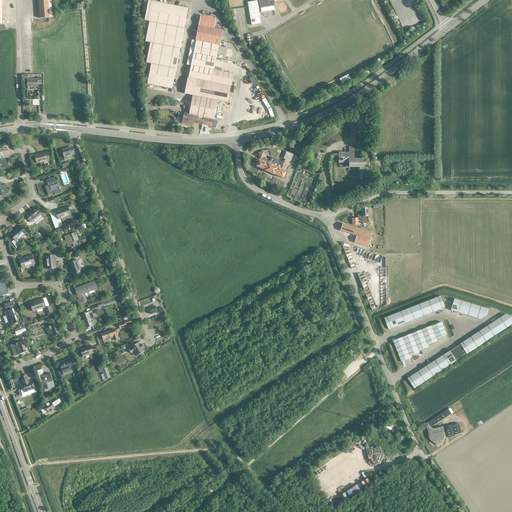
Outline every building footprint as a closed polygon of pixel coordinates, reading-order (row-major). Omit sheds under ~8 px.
[(53,17),(51,0),(38,0),(40,18),(53,17)] [(145,0),(142,11),(146,12),(146,11),(159,14),(161,3),(148,1),(145,0)] [(274,6),(273,0),(258,0),(260,8),(274,6)] [(261,24),(257,1),(247,3),(251,25),(261,24)] [(168,15),(164,14),(159,14),(146,11),(146,12),(144,21),(149,22),(184,29),(186,19),(181,18),(177,17),(172,16),(168,15)] [(200,16),(198,26),(212,29),(214,29),(216,19),(200,16)] [(184,29),(149,22),(145,42),(150,43),(180,49),(184,29)] [(197,33),(211,36),(212,29),(198,26),(197,33)] [(212,29),(211,36),(209,43),(219,45),(220,46),(223,31),(214,29),(212,29)] [(195,41),(196,41),(209,43),(211,36),(197,33),(195,41)] [(219,45),(209,43),(196,41),(194,53),(216,58),(219,45)] [(180,49),(150,43),(148,53),(178,59),(180,49)] [(146,64),(151,65),(176,69),(178,59),(148,53),(146,64)] [(214,70),(216,58),(194,53),(191,65),(214,70)] [(149,74),(161,77),(174,79),(176,69),(151,65),(149,74)] [(193,96),(196,79),(211,82),(214,70),(191,65),(188,78),(187,78),(184,94),(193,96)] [(214,70),(211,82),(231,86),(233,74),(214,70)] [(161,77),(149,74),(147,84),(159,87),(161,77)] [(38,83),(42,83),(42,76),(38,76),(38,79),(27,79),(28,87),(38,87),(38,83)] [(159,87),(172,89),(174,79),(161,77),(159,87)] [(217,120),(213,120),(217,101),(227,103),(231,86),(211,82),(196,79),(193,96),(205,98),(201,117),(203,118),(201,125),(215,127),(217,120)] [(201,117),(205,98),(193,96),(189,115),(201,117)] [(203,118),(201,117),(189,115),(184,113),(182,123),(192,126),(193,123),(201,125),(203,118)] [(70,156),(74,154),(73,148),(69,149),(68,148),(62,150),(65,160),(71,158),(70,156)] [(37,163),(49,160),(47,152),(35,155),(37,163)] [(256,158),(253,165),(256,166),(265,170),(265,171),(274,175),(274,174),(283,178),(286,179),(289,173),(286,171),(285,171),(289,161),(290,162),(293,155),(286,152),(283,159),(285,159),(284,161),(280,163),(279,160),(271,157),(270,161),(269,161),(268,160),(264,158),(263,157),(265,156),(263,152),(258,154),(260,158),(260,159),(259,159),(256,158)] [(363,172),(363,167),(363,160),(353,160),(353,153),(339,153),(339,162),(349,162),(349,167),(359,167),(359,172),(363,172)] [(48,195),(54,193),(55,195),(61,193),(55,177),(46,180),(48,185),(45,186),(48,195)] [(0,196),(10,193),(7,184),(1,186),(0,183),(0,182),(0,196)] [(60,219),(71,215),(70,213),(73,212),(72,209),(71,206),(68,208),(67,207),(55,211),(57,218),(52,220),(55,229),(63,226),(60,219)] [(30,223),(41,214),(35,207),(25,216),(30,223)] [(361,209),(362,215),(357,215),(358,218),(352,219),(352,225),(368,223),(367,208),(361,209)] [(340,231),(346,232),(357,236),(354,242),(368,246),(372,232),(343,223),(340,231)] [(21,226),(13,232),(10,235),(15,240),(11,242),(16,248),(21,245),(17,240),(26,233),(21,226)] [(84,236),(81,237),(78,238),(76,232),(64,237),(68,245),(73,244),(74,247),(86,242),(84,236)] [(47,269),(56,269),(54,255),(46,256),(47,269)] [(22,268),(35,264),(32,256),(19,260),(22,268)] [(73,276),(81,273),(77,260),(69,263),(73,276)] [(0,294),(1,296),(8,294),(4,282),(1,282),(0,278),(0,294)] [(94,282),(92,283),(75,289),(79,300),(77,300),(78,304),(84,301),(82,298),(83,298),(81,294),(97,289),(94,282)] [(431,300),(436,311),(445,307),(441,296),(431,300)] [(33,312),(45,307),(42,299),(30,303),(33,312)] [(461,313),(464,302),(455,299),(451,310),(461,313)] [(431,300),(422,304),(426,315),(436,311),(431,300)] [(10,302),(0,305),(0,309),(5,308),(6,311),(4,312),(6,316),(3,317),(6,323),(8,323),(11,322),(12,325),(17,323),(18,323),(17,320),(15,316),(14,312),(13,309),(9,311),(8,308),(12,306),(10,302)] [(474,305),(464,302),(461,313),(470,316),(474,305)] [(96,304),(97,306),(91,308),(93,311),(98,309),(98,308),(102,306),(101,303),(96,304)] [(422,304),(413,307),(417,318),(426,315),(422,304)] [(488,309),(474,305),(470,316),(480,319),(487,315),(488,309)] [(149,308),(151,314),(157,312),(155,306),(149,308)] [(417,318),(413,307),(403,311),(408,322),(417,318)] [(90,320),(91,319),(94,318),(92,313),(92,311),(82,314),(87,328),(92,327),(90,320)] [(403,311),(394,315),(398,326),(408,322),(403,311)] [(511,316),(506,314),(494,322),(501,332),(511,324),(511,316)] [(398,326),(394,315),(384,318),(389,329),(398,326)] [(125,323),(118,325),(120,329),(126,326),(132,324),(130,319),(124,321),(125,323)] [(442,322),(431,326),(436,339),(447,334),(442,322)] [(486,327),(492,337),(501,332),(494,322),(486,327)] [(53,337),(57,336),(56,332),(57,332),(56,328),(54,328),(53,325),(46,328),(49,335),(51,334),(53,337)] [(422,330),(428,345),(437,341),(436,339),(431,326),(422,330)] [(486,327),(477,333),(484,343),(492,337),(486,327)] [(116,339),(118,339),(115,329),(101,334),(103,339),(109,337),(110,339),(115,337),(116,339)] [(412,334),(419,350),(429,347),(428,345),(422,330),(412,334)] [(469,338),(476,348),(484,343),(477,333),(469,338)] [(419,350),(412,334),(403,337),(410,356),(420,352),(419,350)] [(14,356),(24,352),(23,349),(24,348),(23,345),(22,345),(21,342),(22,341),(20,337),(15,339),(16,343),(10,345),(14,356)] [(393,341),(401,362),(411,358),(410,356),(403,337),(393,341)] [(461,344),(467,354),(476,348),(469,338),(461,344)] [(136,356),(144,351),(143,348),(144,347),(142,344),(141,345),(139,343),(131,348),(129,350),(131,353),(133,352),(136,356)] [(467,354),(461,344),(460,344),(461,344),(455,348),(461,357),(467,354)] [(93,354),(96,353),(94,347),(91,348),(90,345),(80,349),(83,357),(93,353),(93,354)] [(450,351),(456,361),(457,361),(456,360),(461,357),(455,348),(450,351)] [(450,351),(441,356),(448,367),(456,361),(450,351)] [(448,367),(441,356),(433,362),(440,372),(448,367)] [(60,366),(57,368),(60,376),(71,373),(69,368),(72,367),(75,366),(73,360),(70,361),(69,359),(59,363),(60,366)] [(425,367),(431,378),(440,372),(433,362),(425,367)] [(106,365),(100,366),(105,380),(110,378),(106,365)] [(416,373),(423,383),(431,378),(425,367),(416,373)] [(49,389),(55,387),(50,374),(44,375),(42,369),(37,371),(42,385),(44,391),(48,389),(46,383),(47,383),(49,389)] [(416,373),(408,379),(414,389),(423,383),(416,373)] [(24,393),(35,389),(32,381),(29,383),(26,375),(20,377),(23,385),(22,385),(24,393)] [(54,407),(61,402),(59,399),(52,403),(51,402),(49,403),(48,403),(46,404),(46,405),(44,406),(45,408),(41,410),(43,414),(47,411),(48,413),(55,409),(54,407)] [(442,444),(445,436),(443,428),(443,427),(442,427),(441,427),(433,429),(431,428),(451,414),(448,409),(426,424),(430,440),(436,446),(442,444)] [(453,425),(455,435),(462,433),(459,423),(453,425)] [(455,436),(452,425),(446,427),(449,438),(455,436)] [(381,464),(384,456),(382,448),(382,447),(381,447),(380,447),(372,448),(369,447),(366,443),(364,444),(368,459),(375,465),(381,464)]
